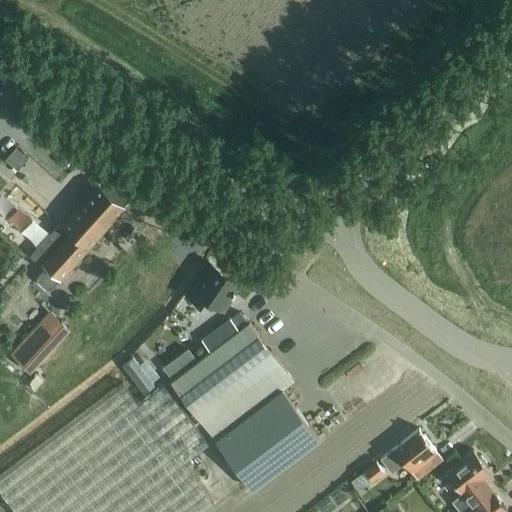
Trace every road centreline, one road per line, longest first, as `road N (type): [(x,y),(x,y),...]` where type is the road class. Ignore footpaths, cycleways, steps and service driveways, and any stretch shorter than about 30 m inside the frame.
road 1 (residential): [(511,445),(381,338),(297,289),(0,74)]
road 2 (unclassified): [(343,225),(295,223),(0,46)]
road 3 (unclassified): [(343,225),(351,198),(381,161),(511,33)]
road 4 (unclassified): [(511,361),(473,353),(364,275),(343,225)]
